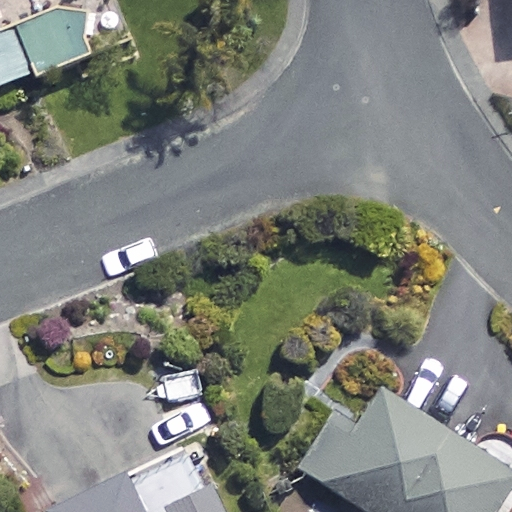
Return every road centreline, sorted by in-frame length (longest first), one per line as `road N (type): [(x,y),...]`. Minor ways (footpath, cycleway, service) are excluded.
road 1 (residential): [(400,100),(0,259)]
road 2 (residential): [(511,232),(400,100)]
